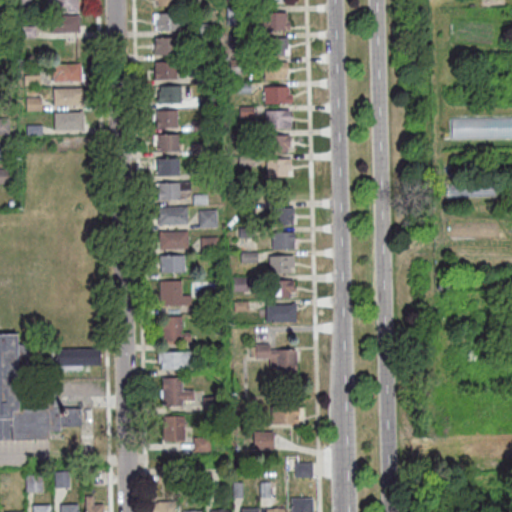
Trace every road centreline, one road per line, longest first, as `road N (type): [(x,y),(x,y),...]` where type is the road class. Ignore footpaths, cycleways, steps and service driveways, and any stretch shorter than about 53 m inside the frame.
road 1 (secondary): [(389,511),(374,0)]
road 2 (secondary): [(333,0),(347,511)]
road 3 (residential): [(126,511),(113,0)]
road 4 (track): [(440,352),(446,431),(471,455),(511,461)]
